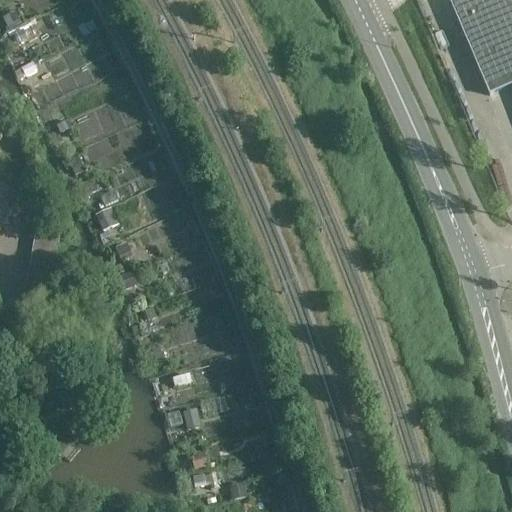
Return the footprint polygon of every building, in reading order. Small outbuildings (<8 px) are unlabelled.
[(511,0),(469,0),(451,8),(489,98),(511,87),(511,0)] [(15,14),(2,21),(7,29),(20,23),(15,15),(15,14)] [(29,26),(6,38),(11,47),(34,36),(29,26)] [(32,65),(15,74),(19,82),(25,79),(37,73),(32,65)] [(43,89),(38,91),(41,97),(46,94),(43,89)] [(68,123),(56,128),(59,136),(72,131),(68,123)] [(78,160),(67,164),(74,178),(84,174),(78,160)] [(0,188),(0,199),(15,210),(22,199),(1,186),(0,188)] [(93,186),(82,191),(85,199),(97,193),(93,186)] [(0,213),(9,219),(15,210),(0,199),(0,213)] [(110,211),(95,218),(102,234),(118,227),(110,211)] [(0,228),(2,230),(9,219),(0,213),(0,228)] [(36,228),(34,240),(59,244),(61,232),(39,228),(36,228)] [(34,240),(32,251),(56,256),(59,244),(34,240)] [(126,245),(115,250),(121,264),(132,259),(127,246),(126,245)] [(32,251),(30,263),(54,268),(56,256),(32,251)] [(30,263),(28,275),(52,279),(54,268),(30,263)] [(121,267),(114,270),(117,278),(124,274),(121,267)] [(134,273),(118,280),(119,281),(122,290),(124,294),(140,287),(134,273)] [(28,275),(26,287),(50,291),(52,279),(28,275)] [(26,287),(24,299),(48,303),(50,291),(26,287)] [(21,311),(23,312),(46,316),(48,303),(24,299),(21,310),(21,311)] [(130,299),(123,302),(127,312),(134,309),(130,299)] [(0,330),(6,332),(10,308),(0,306),(0,330)] [(6,332),(18,334),(23,312),(21,311),(21,310),(10,308),(6,332)] [(151,310),(144,313),(148,323),(156,320),(152,309),(151,310)] [(23,312),(18,334),(41,338),(46,316),(23,312)] [(159,349),(151,351),(156,366),(163,363),(159,349)] [(189,377),(172,382),(174,390),(191,385),(189,377)] [(175,398),(163,400),(165,409),(177,407),(175,398)] [(196,412),(183,415),(187,433),(200,429),(196,412)] [(203,456),(190,460),(194,473),(207,470),(203,456)] [(204,477),(192,479),(194,491),(206,489),(204,477)] [(244,486),(229,489),(231,503),(246,500),(244,486)]
